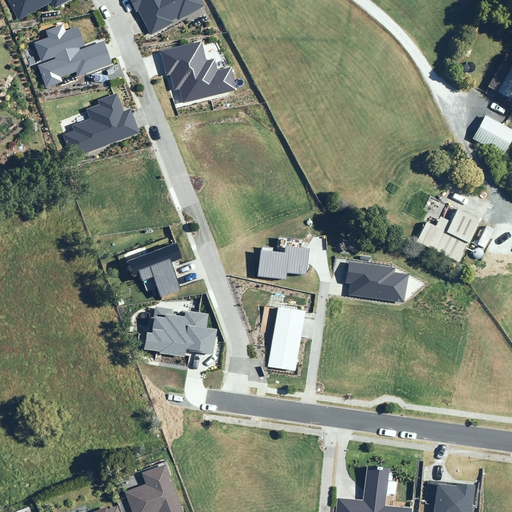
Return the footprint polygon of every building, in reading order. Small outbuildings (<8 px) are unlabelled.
[(511,55),(507,53),(488,86),(511,99),(511,55)] [(511,137),(511,129),(486,115),(473,139),(503,155),(511,137)] [(434,197),(430,204),(449,213),(453,206),(434,197)] [(480,220),(458,209),(446,232),(426,222),(416,244),(458,265),(480,220)] [(490,229),(480,246),(486,250),(496,233),(490,229)] [(149,511),(148,510),(153,508),(155,511),(158,511),(180,511),(163,466),(143,473),(147,485),(126,492),(133,511),(149,511)]
